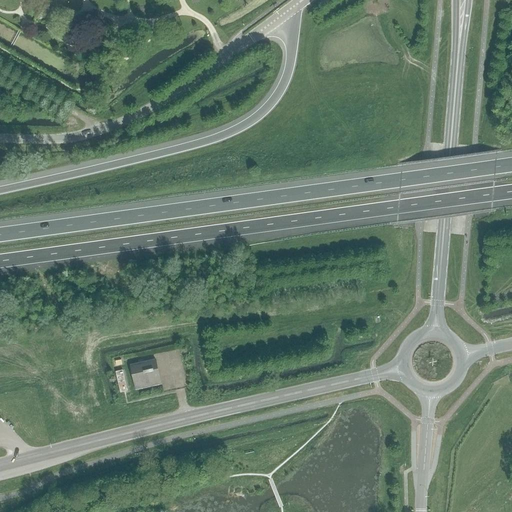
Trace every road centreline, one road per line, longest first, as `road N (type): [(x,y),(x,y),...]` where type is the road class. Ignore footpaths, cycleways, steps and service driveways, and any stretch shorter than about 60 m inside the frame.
road 1 (motorway): [(511,164),(0,234)]
road 2 (motorway): [(0,261),(511,191)]
road 3 (secondary): [(0,465),(403,369)]
road 4 (motorway): [(280,16),(292,37),(292,62),(258,117),(212,140),(0,190)]
road 5 (tertiary): [(0,139),(103,130),(173,95),(280,16)]
road 6 (secondary): [(444,218),(457,59)]
road 7 (unclassified): [(420,511),(429,391)]
road 8 (unknown): [(103,130),(0,68)]
